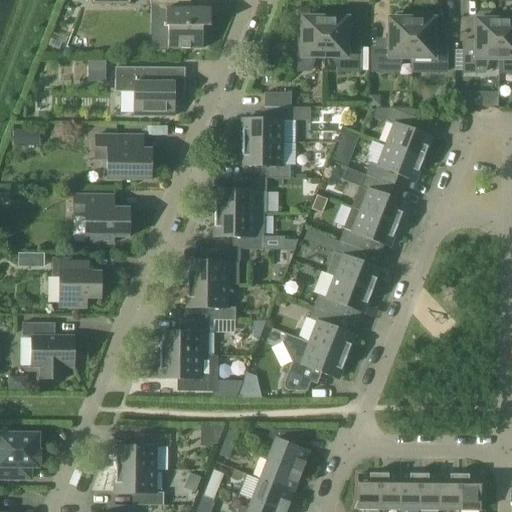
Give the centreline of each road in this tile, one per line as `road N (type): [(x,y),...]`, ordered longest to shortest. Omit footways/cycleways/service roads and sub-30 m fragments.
road 1 (residential): [(50,511),(248,0)]
road 2 (residential): [(426,253),(472,135),(489,127),(508,143),(508,257)]
road 3 (residential): [(351,451),(426,253)]
road 4 (residential): [(508,257),(504,454)]
road 5 (residential): [(351,451),(504,454)]
road 6 (residential): [(508,257),(494,227),(473,218),(441,229),(426,253)]
